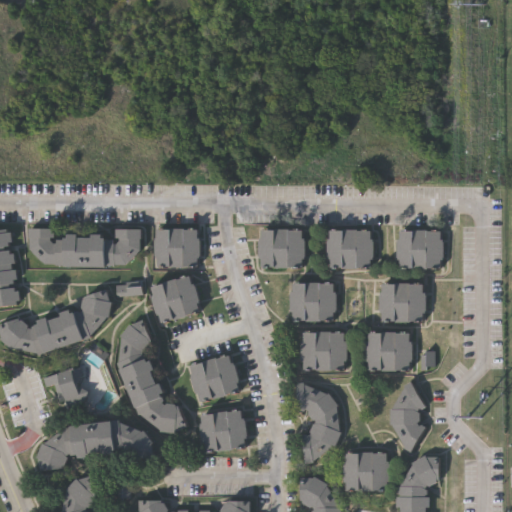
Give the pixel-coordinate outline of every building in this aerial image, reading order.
[(114,265),(114,267),(57,266),(33,252),(27,241),(27,226),(39,226),(52,226),(52,228),(58,237),(114,237),(121,226),(144,226),(144,239),(136,252),(114,265)] [(201,228),(201,267),(156,267),(156,228),(201,228)] [(0,306),(0,229),(13,229),(18,305),(0,306)] [(304,229),(304,267),(261,268),(261,229),(304,229)] [(373,230),(373,268),(330,268),(330,230),(373,230)] [(399,269),(399,231),(443,231),(443,269),(399,269)] [(151,286),(195,275),(204,311),(160,323),(151,286)] [(336,321),(292,321),(292,283),(336,283),(336,321)] [(382,322),(382,284),(426,284),(426,322),(382,322)] [(146,286),(120,286),(120,298),(146,298),(146,286)] [(91,333),(91,335),(38,354),(10,349),(0,341),(0,324),(6,322),(19,318),(19,320),(28,326),(81,307),(84,295),(105,287),(109,299),(107,315),(91,333)] [(141,415),(139,415),(118,363),(122,335),(130,324),(144,319),(149,330),(154,343),(152,343),(145,352),(166,405),(179,406),(187,428),(175,432),(160,430),(141,415)] [(303,332),(346,332),(346,371),(303,371),(303,332)] [(369,371),(369,333),(411,333),(411,371),(369,371)] [(243,391),(199,401),(192,364),(235,354),(243,391)] [(55,416),(91,407),(88,395),(84,396),(78,371),(46,380),(55,416)] [(392,408),(405,385),(412,381),(427,407),(421,411),(421,424),(426,426),(411,452),(404,448),(395,428),(390,428),(390,408),(392,408)] [(338,411),(340,434),(329,452),(318,459),(303,460),(301,442),(312,436),(310,413),(299,407),(297,385),(310,384),(324,390),(338,411)] [(206,451),(202,414),(246,409),(250,446),(206,451)] [(63,430),(63,428),(119,419),(146,430),(154,440),(156,455),(144,456),(131,458),(130,457),(124,448),(67,457),(63,469),(40,472),(38,459),(44,445),(63,430)] [(346,492),(346,453),(389,453),(389,492),(346,492)] [(400,484),(398,484),(398,511),(427,511),(427,484),(438,477),(438,454),(425,455),(412,463),(400,484)] [(62,511),(67,491),(76,482),(90,477),(94,489),(98,502),(96,502),(89,510),(89,511),(62,511)] [(339,507),(341,507),(340,511),(310,511),(311,507),(300,500),(301,477),(314,478),(327,486),(339,507)] [(137,511),(138,500),(150,500),(163,500),(163,502),(169,511),(225,511),(232,500),(255,500),(255,511),(137,511)]
